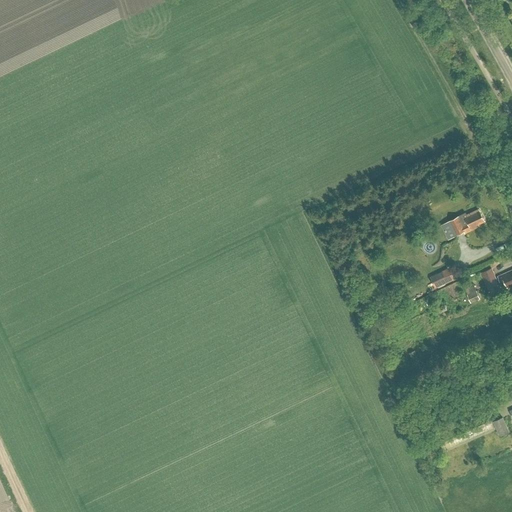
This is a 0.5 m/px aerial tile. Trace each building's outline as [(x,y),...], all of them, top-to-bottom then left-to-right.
[(463,231),(465,233),(480,226),(478,223),(484,220),(479,210),(465,217),(466,219),(461,221),(459,216),(448,222),(455,235),(463,231)] [(430,275),(435,287),(454,278),(449,266),(430,275)] [(492,268),(481,273),(491,294),(501,289),(492,268)] [(511,270),(497,276),(500,282),(504,281),(507,288),(511,285),(511,270)] [(494,421),(500,436),(510,432),(503,417),(494,421)] [(493,429),(488,418),(441,439),(446,450),(493,429)]
